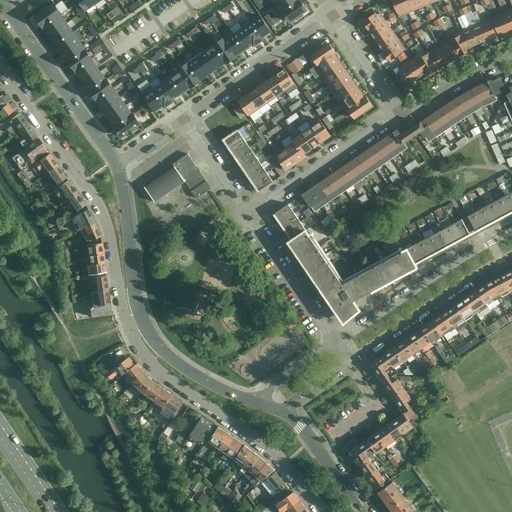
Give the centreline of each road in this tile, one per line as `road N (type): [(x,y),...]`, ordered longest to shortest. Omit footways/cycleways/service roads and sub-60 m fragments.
road 1 (residential): [(126,324),(101,206),(0,67)]
road 2 (residential): [(320,511),(276,455),(148,361),(126,324)]
road 3 (residential): [(511,232),(336,343)]
road 4 (residential): [(348,360),(511,254)]
road 5 (tertiary): [(114,162),(7,11)]
road 6 (residential): [(184,116),(336,16)]
road 7 (residential): [(250,214),(400,112)]
road 8 (tertiary): [(141,319),(114,162)]
road 9 (residential): [(336,343),(250,214)]
road 10 (tertiary): [(252,400),(172,359),(141,319)]
road 11 (residential): [(400,112),(511,52)]
road 12 (tertiary): [(360,511),(282,413)]
